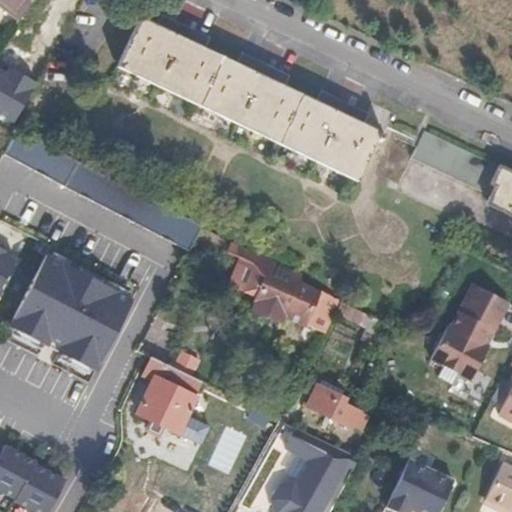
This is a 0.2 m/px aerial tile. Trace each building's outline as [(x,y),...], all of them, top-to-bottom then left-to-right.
[(0,0),(0,6),(15,17),(28,0),(0,0)] [(315,102),(282,86),(287,75),(266,64),(241,52),(236,64),(203,48),(208,36),(187,26),(161,14),(156,26),(139,17),(117,63),(356,179),(375,141),(380,143),(384,136),(361,124),(366,112),(343,101),(320,90),(315,102)] [(202,229),(203,225),(120,182),(10,125),(0,145),(0,152),(42,174),(112,210),(190,251),(202,229)] [(511,171),(503,167),(426,131),(413,159),(476,188),(492,197),(489,202),(511,212),(511,171)] [(268,258),(234,241),(230,250),(234,253),(264,267),(268,258)] [(0,286),(2,282),(10,267),(15,257),(2,251),(3,248),(0,247),(0,286)] [(133,299),(47,255),(10,325),(47,344),(50,338),(62,344),(59,350),(96,369),(133,299)] [(341,300),(301,279),(302,276),(270,260),(263,274),(266,278),(253,306),(282,320),(286,311),(326,331),(335,312),(341,300)] [(427,357),(441,365),(436,376),(448,382),(454,372),(467,378),(485,345),(482,343),(505,299),(471,282),(460,302),(466,305),(454,329),(448,326),(444,324),(427,357)] [(357,322),(362,312),(341,300),(335,312),(357,322)] [(466,305),(460,302),(448,326),(454,329),(466,305)] [(136,414),(150,421),(146,432),(157,438),(162,427),(204,447),(215,425),(188,411),(202,382),(147,353),(139,370),(153,377),(136,414)] [(511,376),(493,413),(511,423),(511,376)] [(342,403),(345,396),(318,383),(306,406),(358,432),(366,415),(342,403)] [(317,511),(324,499),(321,498),(339,462),(351,468),(356,458),(297,426),(286,446),(310,460),(298,483),(293,480),(279,484),(271,499),(274,511),(317,511)] [(0,450),(0,490),(15,499),(14,502),(35,511),(46,511),(63,479),(33,464),(35,461),(3,444),(3,446),(0,450)] [(437,511),(451,485),(405,463),(383,510),(387,511),(407,511),(437,511)] [(491,511),(511,511),(511,472),(498,466),(479,506),(491,511)]
